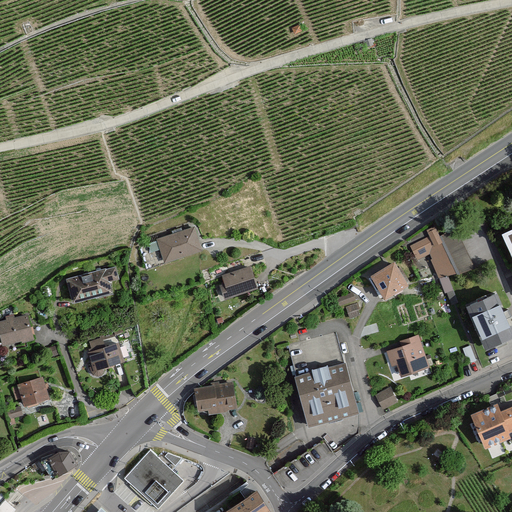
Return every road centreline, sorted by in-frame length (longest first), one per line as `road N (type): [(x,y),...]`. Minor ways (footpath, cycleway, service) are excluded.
road 1 (track): [(511,1),(412,21),(105,124),(0,147)]
road 2 (primary): [(146,412),(276,307),(511,149)]
road 3 (residential): [(289,511),(381,429),(511,366)]
road 4 (tertiary): [(146,412),(255,469),(283,511)]
road 5 (tertiary): [(0,471),(72,436),(108,453)]
